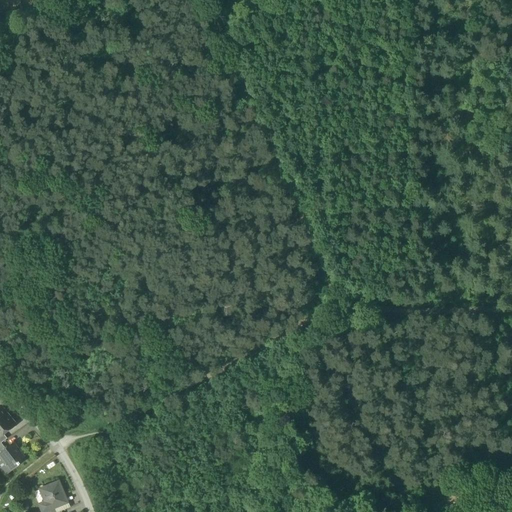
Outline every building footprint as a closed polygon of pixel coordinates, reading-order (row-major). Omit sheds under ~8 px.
[(14,424),(7,415),(0,420),(0,435),(2,434),(14,424)] [(0,459),(8,471),(23,460),(11,445),(5,450),(0,453),(0,459)] [(0,469),(4,475),(8,471),(0,459),(0,469)] [(45,501),(48,509),(55,507),(66,502),(58,482),(40,489),(45,501)] [(39,503),(43,511),(48,509),(45,501),(39,503)] [(66,502),(55,507),(56,511),(58,511),(61,511),(70,507),(67,501),(66,502)]
